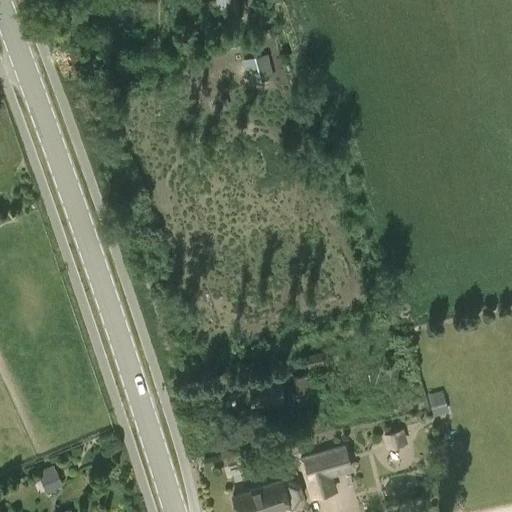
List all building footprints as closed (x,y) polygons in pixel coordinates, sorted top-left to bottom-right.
[(267,57),(238,56),(237,75),(266,76),(267,57)] [(268,377),(248,379),(251,404),(281,401),(278,370),(268,371),(268,377)] [(382,431),(389,474),(409,470),(402,428),(382,431)] [(297,456),(310,498),(337,490),(333,477),(348,472),(352,471),(343,441),(297,456)] [(32,473),(42,492),(59,484),(50,464),(32,473)] [(280,478),(280,480),(233,493),(238,511),(275,511),(288,508),(289,510),(296,506),(300,497),(301,491),(299,486),(294,480),(287,478),(280,478)]
